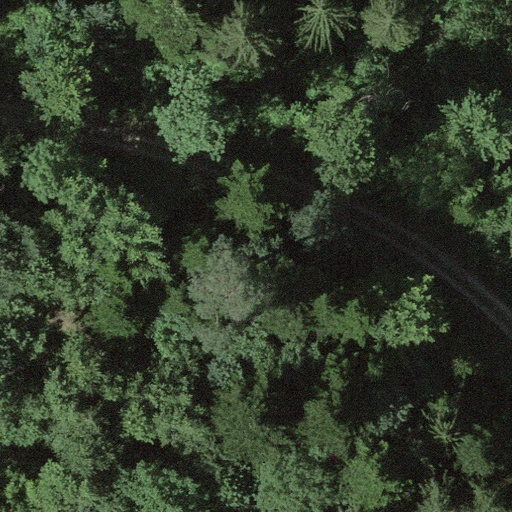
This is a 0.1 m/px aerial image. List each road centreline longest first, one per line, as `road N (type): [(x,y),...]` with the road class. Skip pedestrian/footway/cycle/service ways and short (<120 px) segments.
road 1 (track): [(0,109),(280,180),(349,206),(423,248),(511,321)]
road 2 (track): [(297,511),(223,433),(0,286)]
